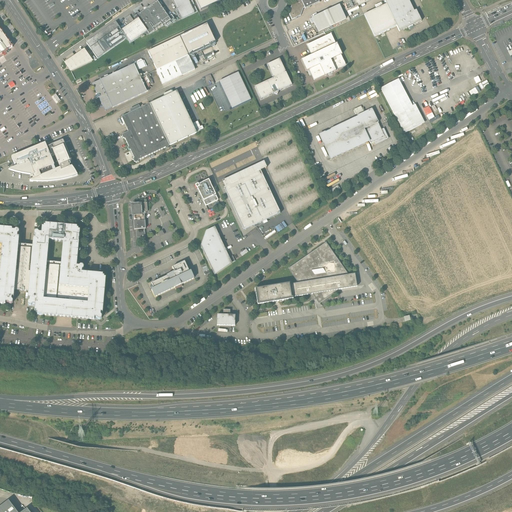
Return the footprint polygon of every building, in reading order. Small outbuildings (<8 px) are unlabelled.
[(188,0),(172,0),(181,20),(195,13),(188,0)] [(219,0),(195,0),(200,11),(213,4),(214,6),(221,3),(219,0)] [(293,0),(289,13),(292,20),(301,16),(303,9),(304,8),(305,9),(319,2),(318,0),(293,0)] [(364,15),(374,37),(396,26),(399,32),(408,28),(409,29),(413,28),(412,26),(421,22),(416,11),(414,12),(408,0),(384,0),(386,4),(364,15)] [(115,22),(86,43),(97,59),(127,39),(130,44),(147,32),(149,35),(165,24),(167,27),(175,21),(171,15),(168,17),(157,2),(152,5),(151,5),(150,6),(136,16),(134,15),(133,16),(133,17),(135,21),(121,31),(121,30),(122,29),(120,27),(119,28),(115,22)] [(318,32),(346,19),(339,5),(312,18),(318,32)] [(207,25),(180,37),(188,56),(215,43),(207,25)] [(0,58),(1,58),(14,49),(0,29),(0,58)] [(335,71),(346,66),(341,56),(342,55),(336,44),(331,34),(307,45),(311,56),(301,61),(306,72),(309,70),(314,81),(324,76),(324,77),(336,72),(335,71)] [(188,56),(180,37),(148,52),(157,71),(156,71),(162,85),(165,84),(195,70),(188,56)] [(84,50),(72,58),(65,63),(71,71),(91,62),(92,61),(84,50)] [(280,91),(292,85),(286,73),(285,73),(285,72),(279,59),(267,65),(273,78),(273,77),(274,78),(255,87),(261,100),(272,94),(273,93),(274,93),(274,94),(277,95),(278,91),(279,90),(280,91)] [(134,65),(92,84),(98,95),(96,96),(95,98),(97,99),(99,98),(105,112),(147,92),(137,71),(145,67),(143,61),(134,65)] [(238,73),(219,82),(232,109),(251,101),(238,73)] [(399,79),(382,88),(406,136),(426,125),(416,107),(413,108),(399,79)] [(129,113),(121,117),(128,132),(123,135),(122,137),(123,139),(125,139),(129,147),(128,148),(127,148),(128,151),(129,151),(130,150),(134,158),(133,160),(134,163),(136,163),(138,162),(139,160),(160,150),(165,148),(166,149),(167,149),(168,148),(168,147),(196,133),(177,91),(172,94),(171,91),(162,95),(163,98),(139,109),(137,106),(128,111),(129,113)] [(374,111),(320,135),(332,162),(375,143),(377,147),(391,141),(386,129),(383,131),(374,111)] [(71,161),(63,140),(52,146),(53,149),(49,151),(45,144),(12,157),(15,165),(17,164),(18,166),(9,170),(15,172),(22,174),(31,175),(30,182),(41,182),(53,181),(65,179),(78,176),(72,166),(70,167),(68,162),(71,161)] [(225,183),(246,232),(282,215),(263,174),(260,167),(225,183)] [(218,203),(208,179),(195,185),(206,208),(218,203)] [(136,241),(144,240),(143,210),(149,210),(149,203),(138,203),(138,206),(130,206),(131,215),(133,215),(133,230),(135,230),(136,241)] [(284,221),(275,227),(279,232),(287,226),(284,221)] [(106,278),(104,275),(83,272),(83,270),(85,269),(85,267),(84,266),(82,265),(81,267),(78,266),(80,232),(77,227),(46,225),(42,228),(42,233),(37,233),(35,234),(34,236),(33,247),(30,296),(29,305),(33,310),(38,316),(98,321),(101,319),(103,317),(106,278)] [(18,234),(19,233),(19,231),(18,229),(16,229),(15,231),(12,230),(12,229),(0,228),(0,304),(6,305),(5,302),(8,302),(9,304),(12,304),(13,302),(13,300),(12,299),(12,295),(16,295),(19,246),(20,236),(17,236),(18,234)] [(203,246),(216,277),(233,265),(217,228),(208,232),(203,246)] [(274,231),(264,237),(266,239),(276,233),(274,231)] [(351,274),(348,274),(326,243),(308,256),(290,269),(299,282),(290,284),(290,283),(255,289),(257,305),(276,302),(293,299),(293,297),(312,294),(315,297),(316,298),(317,301),(319,303),(338,290),(339,289),(345,288),(353,287),(357,286),(354,273),(351,274)] [(33,247),(19,246),(16,295),(30,296),(33,247)] [(151,290),(155,297),(193,279),(185,262),(172,268),(175,273),(171,274),(151,284),(154,288),(151,290)] [(217,315),(217,326),(236,327),(236,316),(230,315),(230,310),(224,310),(224,315),(217,315)] [(340,432),(328,457),(333,459),(346,435),(340,432)] [(0,506),(0,511),(29,511),(27,509),(22,511),(16,511),(8,501),(0,506)]
